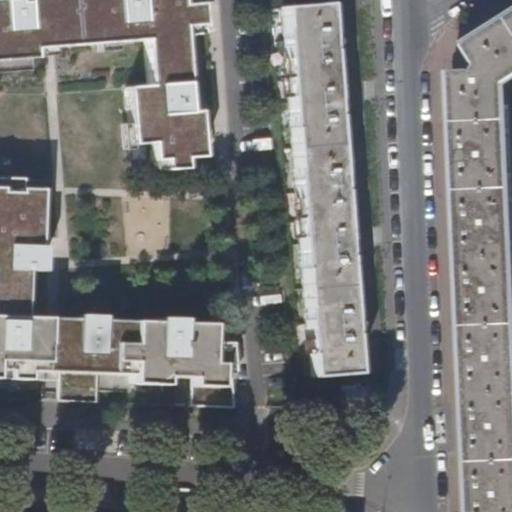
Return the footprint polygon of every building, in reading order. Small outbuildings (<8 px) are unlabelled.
[(175,3),(174,0),(19,0),(13,1),(0,1),(0,60),(29,59),(29,50),(46,49),(141,42),(144,88),(122,89),(126,145),(146,144),(147,162),(159,162),(159,171),(179,170),(179,159),(196,158),(193,114),(182,114),(182,107),(183,107),(178,26),(199,23),(197,2),(175,3)] [(347,375),(345,339),(343,318),(339,261),(338,243),(334,192),(333,175),(329,121),(328,101),(324,53),(323,33),(321,8),(277,11),(304,379),(347,375)] [(511,511),(511,112),(511,80),(511,79),(511,11),(465,41),(480,64),(478,68),(451,70),(456,163),(459,239),(462,305),(465,371),(468,442),(471,510),(471,511),(511,511)] [(331,33),(323,33),(324,53),(332,52),(332,43),(331,33)] [(336,101),(328,101),(329,121),(337,120),(337,110),(336,101)] [(333,175),(334,192),(343,191),(342,181),(342,174),(333,175)] [(0,317),(22,318),(23,278),(41,278),(42,244),(36,244),(38,189),(17,188),(17,195),(0,194),(0,317)] [(338,243),(339,261),(348,260),(348,252),(347,242),(338,243)] [(228,407),(222,325),(175,324),(175,320),(151,320),(151,323),(95,321),(96,317),(71,317),(71,321),(53,320),(22,318),(19,319),(0,318),(0,371),(4,371),(4,380),(10,380),(20,380),(35,381),(52,381),(52,402),(91,403),(91,374),(127,375),(127,384),(143,384),(159,385),(159,377),(186,377),(185,406),(228,407)] [(343,318),(345,339),(354,338),(353,328),(352,317),(343,318)]
